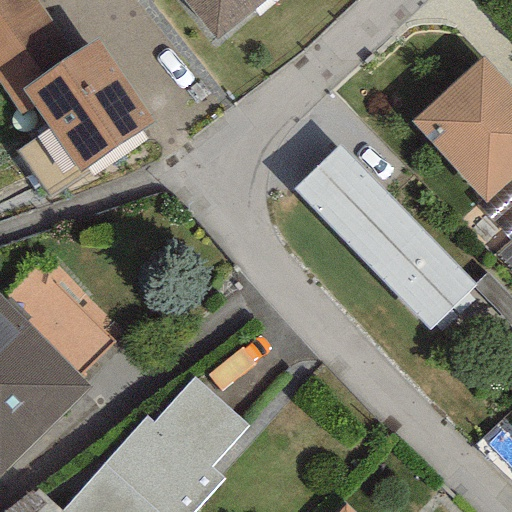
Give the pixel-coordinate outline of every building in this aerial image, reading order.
[(31,0),(0,0),(0,85),(21,118),(34,110),(24,94),(73,63),(31,0)] [(193,0),(227,41),(278,0),(193,0)] [(24,94),(34,110),(82,179),(151,128),(97,46),(73,63),(24,94)] [(511,94),(491,69),(419,128),(490,214),(511,195),(511,94)] [(337,156),(295,198),(430,336),(472,294),(337,156)] [(0,297),(0,466),(24,490),(109,402),(0,297)] [(251,434),(197,389),(93,511),(202,511),(224,487),(214,478),(251,434)]
